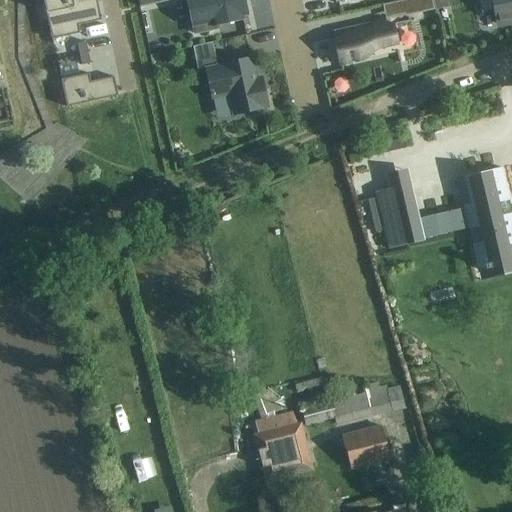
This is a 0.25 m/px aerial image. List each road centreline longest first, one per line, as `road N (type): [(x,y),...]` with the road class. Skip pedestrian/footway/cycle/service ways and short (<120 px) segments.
road 1 (track): [(0,261),(408,95)]
road 2 (residential): [(284,0),(312,117)]
